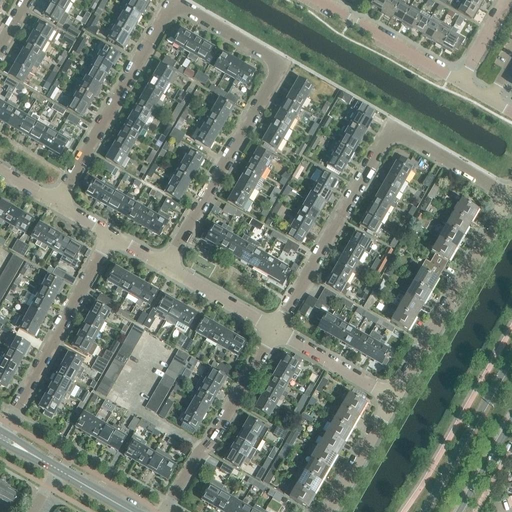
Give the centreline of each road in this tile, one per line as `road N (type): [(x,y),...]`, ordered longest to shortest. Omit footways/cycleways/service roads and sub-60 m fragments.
road 1 (residential): [(276,329),(392,129),(508,196)]
road 2 (residential): [(167,266),(281,66),(173,4)]
road 3 (residential): [(395,398),(508,196)]
road 4 (residential): [(2,436),(113,235)]
road 5 (residential): [(61,204),(173,4)]
road 6 (residential): [(166,511),(276,329)]
road 7 (secondary): [(511,356),(423,511)]
road 8 (residential): [(462,83),(318,0)]
road 9 (residential): [(276,329),(395,398)]
road 10 (residential): [(328,511),(395,398)]
road 11 (residential): [(167,266),(276,329)]
